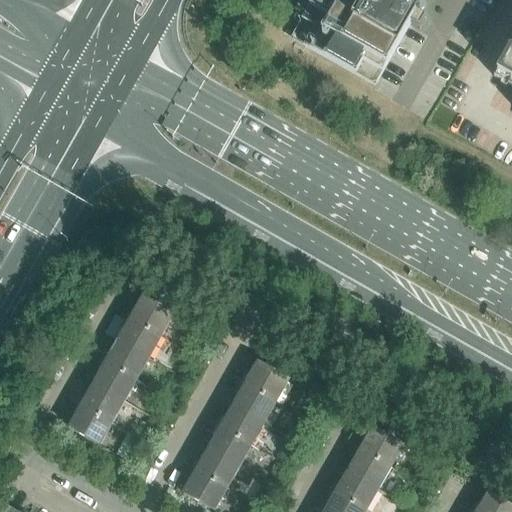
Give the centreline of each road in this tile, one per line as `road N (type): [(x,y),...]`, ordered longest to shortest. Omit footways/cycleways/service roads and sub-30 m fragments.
road 1 (secondary): [(99,121),(511,369)]
road 2 (secondary): [(511,294),(234,130),(124,75)]
road 3 (residential): [(121,511),(17,452),(119,299)]
road 4 (trunk): [(0,295),(99,121)]
road 5 (residential): [(141,511),(226,359)]
